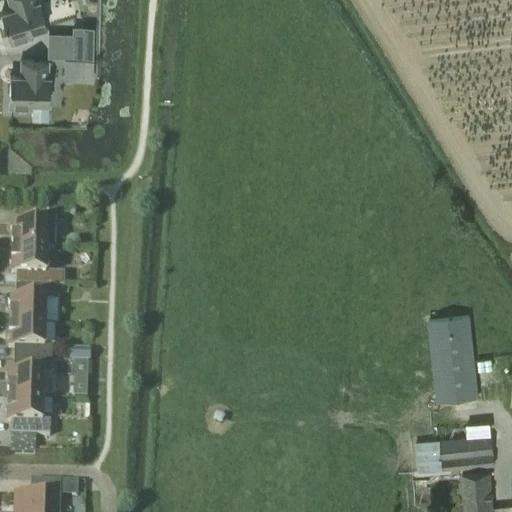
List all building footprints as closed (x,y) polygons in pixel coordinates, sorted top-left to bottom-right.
[(30,31),(46,26),(38,1),(37,1),(36,0),(7,0),(11,9),(0,12),(10,43),(32,37),(30,31)] [(72,32),(72,53),(72,57),(93,57),(93,32),(72,32)] [(65,58),(64,79),(88,79),(89,59),(65,58)] [(9,75),(9,107),(31,108),(31,103),(48,103),(49,76),(47,76),(48,61),(20,60),(20,75),(9,75)] [(11,249),(46,250),(54,251),(55,213),(16,212),(16,225),(12,225),(11,249)] [(53,288),(63,288),(63,274),(45,274),(46,250),(11,249),(10,274),(15,274),(15,287),(53,288)] [(15,287),(15,279),(5,279),(4,287),(15,287)] [(9,299),(9,324),(44,325),(44,301),(52,302),(52,295),(53,288),(15,287),(14,299),(9,299)] [(427,319),(436,402),(479,397),(470,314),(427,319)] [(44,325),(9,324),(8,348),(13,349),(13,361),(51,362),(51,348),(43,348),(44,325)] [(89,351),(82,350),(81,363),(89,363),(89,351)] [(7,373),(6,398),(42,399),(42,376),(50,376),(51,362),(13,361),(12,374),(7,373)] [(86,399),(86,381),(72,381),(72,399),(86,399)] [(42,399),(6,398),(5,423),(10,423),(10,436),(48,437),(49,423),(41,422),(42,399)] [(439,440),(414,443),(417,473),(443,470),(495,466),(492,434),(439,440)] [(462,474),(465,511),(493,511),(490,472),(462,474)] [(58,511),(59,482),(29,481),(29,494),(13,493),(12,511),(58,511)]
